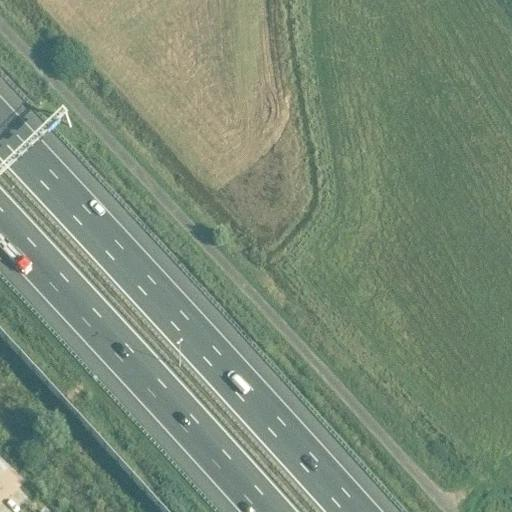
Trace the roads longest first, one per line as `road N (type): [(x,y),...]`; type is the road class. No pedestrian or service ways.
road 1 (unclassified): [(458,511),(0,33)]
road 2 (motorway): [(358,511),(0,127)]
road 3 (motorway): [(0,215),(272,511)]
